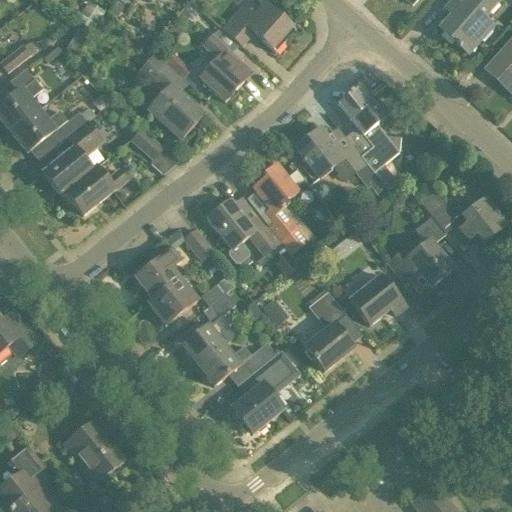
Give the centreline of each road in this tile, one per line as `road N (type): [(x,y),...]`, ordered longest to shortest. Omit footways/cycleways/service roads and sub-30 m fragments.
road 1 (residential): [(48,292),(260,124),(354,23)]
road 2 (unclassified): [(223,497),(254,485),(511,282)]
road 3 (residential): [(183,464),(48,292)]
road 4 (residential): [(511,165),(354,23)]
